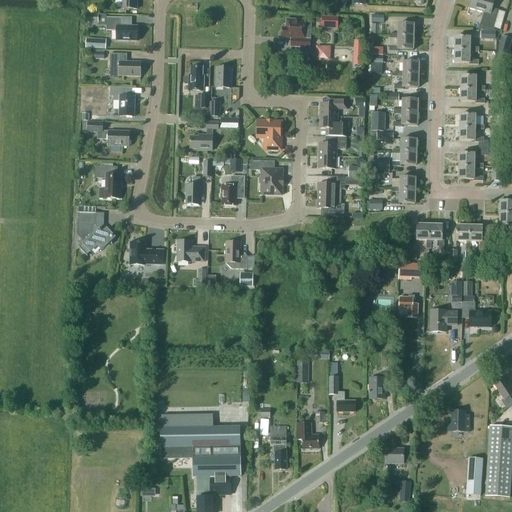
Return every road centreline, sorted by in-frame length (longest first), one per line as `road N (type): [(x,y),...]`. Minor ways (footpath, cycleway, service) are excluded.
road 1 (residential): [(163,0),(140,211),(164,221),(251,224),(294,212),(299,116),(294,106),(246,93),(242,0)]
road 2 (unclassified): [(262,511),(511,342)]
road 3 (residential): [(511,191),(435,190),(437,39),(446,0)]
